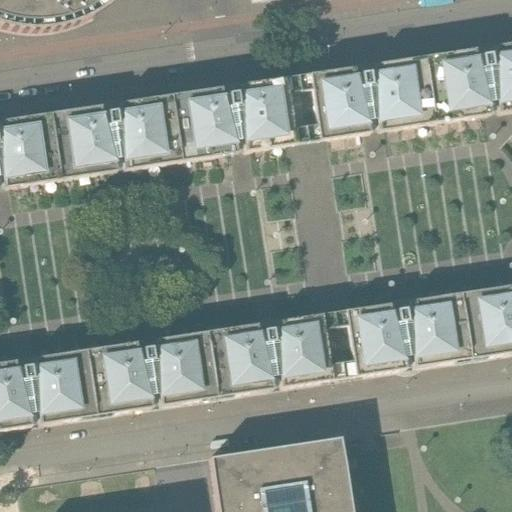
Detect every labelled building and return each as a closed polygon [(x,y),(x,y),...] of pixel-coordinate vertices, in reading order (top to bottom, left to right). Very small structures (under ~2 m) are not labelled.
[(0,0),(0,31),(2,32),(12,34),(23,36),(33,36),(44,36),(55,34),(64,32),(73,29),(81,26),(91,21),(104,11),(110,8),(117,1),(114,0),(0,0)] [(511,47),(317,78),(327,144),(511,115),(511,47)] [(296,81),(275,84),(285,150),(306,147),(327,144),(317,78),(296,81)] [(285,150),(275,84),(159,101),(169,168),(285,150)] [(169,168),(159,101),(36,120),(46,186),(169,168)] [(0,193),(46,186),(36,120),(0,125),(0,193)] [(511,289),(352,314),(363,381),(388,377),(511,357),(511,289)] [(330,317),(311,320),(320,387),(339,384),(363,381),(352,314),(330,317)] [(0,434),(278,392),(320,387),(311,320),(0,367),(0,434)] [(214,511),(347,511),(337,443),(207,463),(214,511)]
